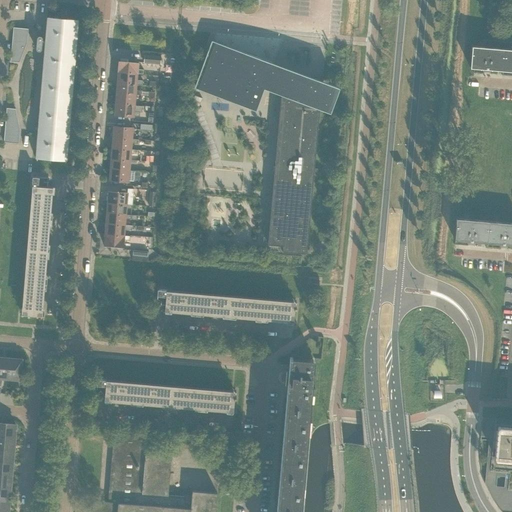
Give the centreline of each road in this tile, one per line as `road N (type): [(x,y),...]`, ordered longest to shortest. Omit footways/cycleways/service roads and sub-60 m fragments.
road 1 (residential): [(76,346),(104,0)]
road 2 (residential): [(251,511),(264,382),(258,364),(76,346)]
road 3 (secondary): [(403,0),(377,286)]
road 4 (secondary): [(399,278),(425,0)]
road 5 (secondary): [(377,286),(375,381),(389,505)]
road 6 (secondary): [(410,502),(393,337),(397,297)]
road 7 (tertiary): [(487,511),(469,466),(471,330)]
road 8 (residential): [(64,511),(76,346)]
